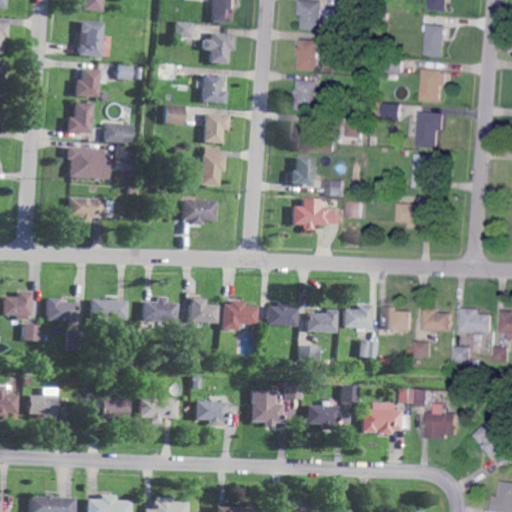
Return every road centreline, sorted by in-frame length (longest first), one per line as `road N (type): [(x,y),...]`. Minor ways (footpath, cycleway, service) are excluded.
road 1 (residential): [(450,482),(406,471),(0,455)]
road 2 (residential): [(496,0),(476,269)]
road 3 (residential): [(269,0),(250,260)]
road 4 (residential): [(43,0),(24,253)]
road 5 (residential): [(511,270),(266,261)]
road 6 (residential): [(237,260),(0,252)]
